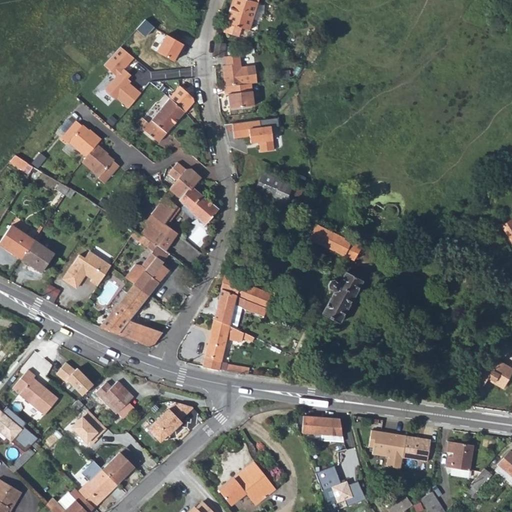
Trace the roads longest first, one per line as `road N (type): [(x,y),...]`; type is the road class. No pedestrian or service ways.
road 1 (residential): [(158,367),(208,281),(229,211),(205,71),(219,0)]
road 2 (tertiary): [(238,389),(511,425)]
road 3 (tertiary): [(0,291),(158,367)]
road 4 (residential): [(118,511),(220,418),(238,389)]
